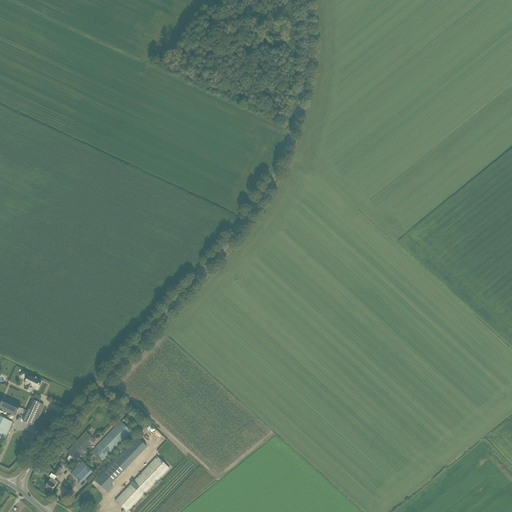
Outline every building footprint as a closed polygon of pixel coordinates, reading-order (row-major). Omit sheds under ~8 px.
[(37,380),(29,377),(29,378),(26,377),(27,374),(22,372),(20,376),(25,379),(25,378),(28,379),(27,381),(27,380),(27,381),(27,382),(26,384),(27,385),(25,389),(30,391),(31,391),(32,390),(31,390),(32,389),(33,388),(37,390),(39,386),(40,385),(41,382),(37,380)] [(0,408),(16,415),(20,406),(4,398),(0,406),(0,408)] [(44,405),(32,400),(23,421),(34,427),(44,405)] [(6,436),(12,422),(0,416),(0,438),(4,440),(6,436)] [(106,458),(131,432),(121,422),(96,448),(92,452),(96,456),(97,455),(103,461),(106,458)] [(67,453),(76,461),(95,440),(86,432),(67,453)] [(157,457),(115,501),(124,510),(121,511),(127,511),(169,469),(157,457)] [(125,470),(115,461),(103,473),(113,482),(125,470)] [(92,472),(82,462),(71,474),(77,480),(80,477),(83,481),(92,472)] [(57,477),(63,468),(59,466),(58,466),(53,475),(57,477)] [(89,483),(96,476),(93,474),(87,481),(89,483)] [(54,487),(58,482),(51,478),(45,487),(52,492),(54,487)] [(110,494),(118,486),(116,484),(108,492),(110,494)]
